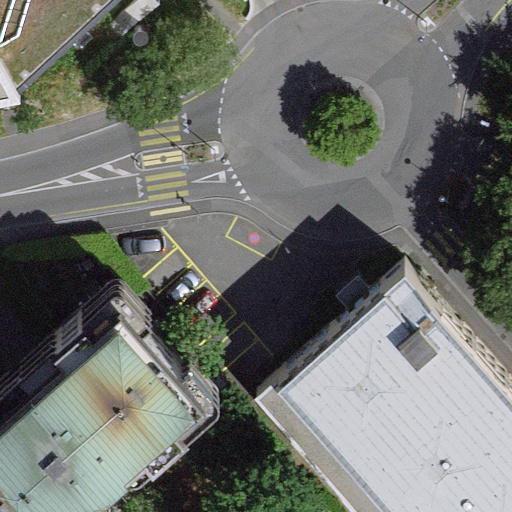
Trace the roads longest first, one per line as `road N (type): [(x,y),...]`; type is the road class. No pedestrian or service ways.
road 1 (tertiary): [(410,35),(359,18),(312,21),(280,36),(244,88),(240,148)]
road 2 (tertiary): [(240,148),(0,189)]
road 3 (tertiary): [(240,148),(260,178),(308,212),(342,217),(402,196)]
road 4 (residential): [(402,196),(511,316)]
